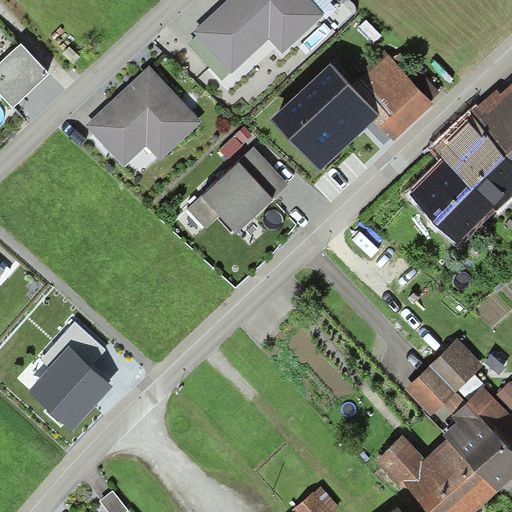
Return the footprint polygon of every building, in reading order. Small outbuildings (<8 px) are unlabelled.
[(305,0),(223,0),(190,30),(226,70),(264,38),(277,50),(319,15),(305,0)] [(46,72),(21,46),(0,66),(0,92),(12,105),(46,72)] [(387,56),(351,89),(376,116),(395,137),(431,104),(387,56)] [(319,170),(376,116),(351,89),(330,66),(272,120),(319,170)] [(153,69),(89,127),(123,164),(146,143),(159,158),(200,121),(153,69)] [(511,95),(480,128),(511,160),(511,95)] [(489,215),(511,191),(511,160),(480,128),(469,118),(431,157),(441,167),(489,215)] [(255,147),(189,209),(205,225),(220,211),(238,231),(288,183),(255,147)] [(458,246),(489,215),(441,167),(410,198),(458,246)] [(25,392),(71,433),(111,388),(97,376),(90,369),(108,350),(75,321),(40,360),(47,367),(25,392)] [(425,372),(447,396),(475,371),(453,347),(425,372)] [(425,372),(404,392),(426,416),(447,396),(425,372)] [(466,413),(503,453),(511,444),(511,427),(484,397),(466,413)] [(466,413),(440,437),(447,444),(492,492),(511,473),(511,462),(503,453),(466,413)] [(470,511),(492,492),(447,444),(422,468),(398,442),(368,470),(387,491),(395,483),(421,511),(470,511)] [(318,489),(289,511),(331,511),(334,510),(318,489)]
